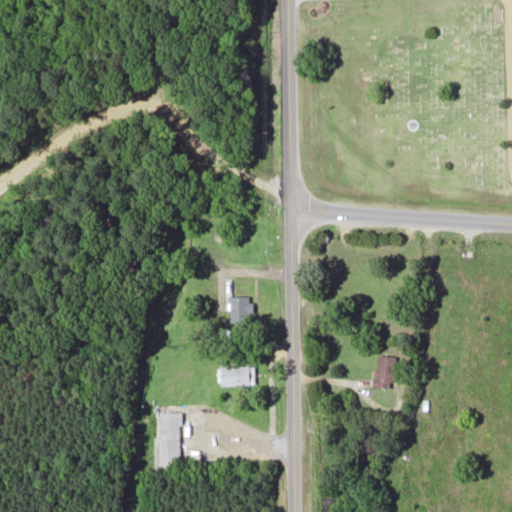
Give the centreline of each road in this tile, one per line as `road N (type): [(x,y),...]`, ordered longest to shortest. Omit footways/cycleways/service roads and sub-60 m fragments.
road 1 (tertiary): [(291,511),(287,0)]
road 2 (residential): [(511,219),(288,206)]
